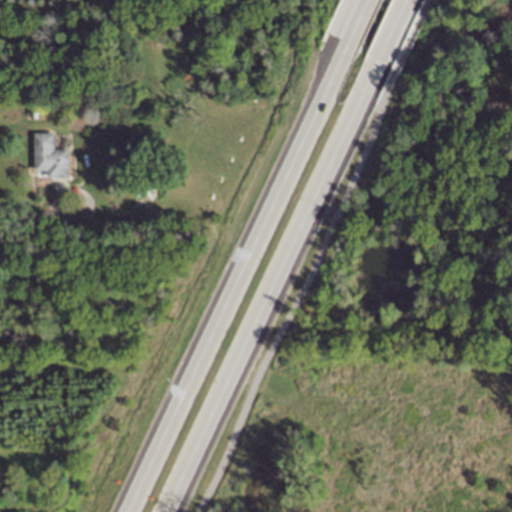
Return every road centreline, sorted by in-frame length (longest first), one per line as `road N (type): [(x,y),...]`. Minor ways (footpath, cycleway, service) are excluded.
road 1 (primary): [(331,66),(124,511)]
road 2 (primary): [(166,511),(375,70)]
